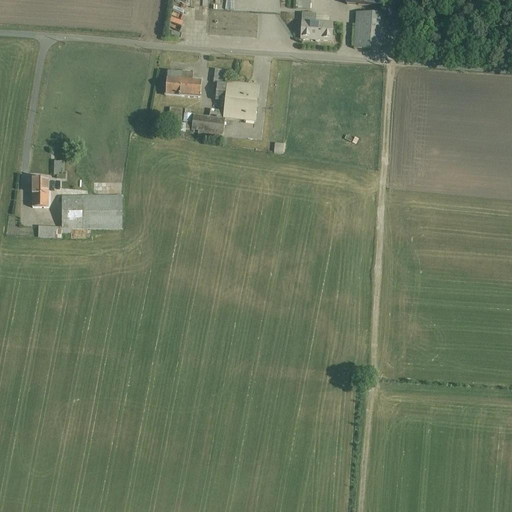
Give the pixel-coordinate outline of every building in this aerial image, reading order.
[(294,0),(294,9),(310,10),(310,0),(294,0)] [(354,49),(385,52),(388,16),(356,14),(354,49)] [(301,41),(334,43),(335,17),(302,15),(301,41)] [(164,97),(200,98),(201,74),(165,72),(164,97)] [(214,122),(196,120),(195,133),(240,138),(241,132),(276,136),(279,106),(264,105),(266,87),(230,83),(231,74),(219,72),(217,88),(220,88),(219,104),(233,106),(231,115),(215,114),(214,122)] [(192,115),(171,112),(169,132),(190,134),(192,115)] [(273,143),(273,154),(283,154),(284,143),(273,143)] [(65,163),(52,163),(52,181),(65,181),(65,163)] [(32,209),(48,209),(49,182),(32,182),(32,209)] [(124,231),(124,198),(60,198),(60,227),(38,227),(38,238),(66,238),(66,231),(124,231)]
